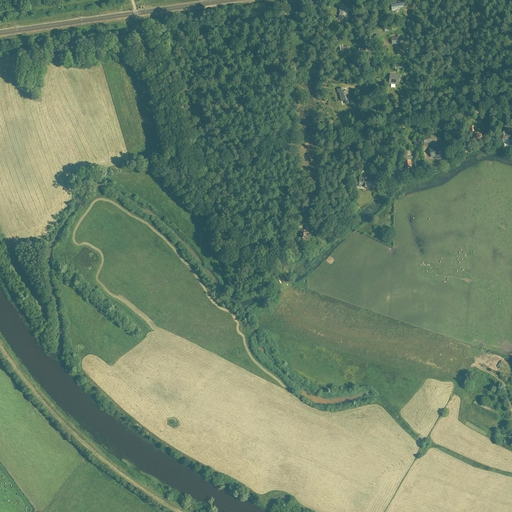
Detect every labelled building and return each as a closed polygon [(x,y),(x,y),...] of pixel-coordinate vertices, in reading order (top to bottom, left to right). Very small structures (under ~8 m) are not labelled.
[(390,2),(391,10),(395,10),(395,9),(403,7),(402,1),(390,2)] [(339,11),(340,11),(338,19),(347,20),(348,16),(347,16),(348,11),(349,11),(349,9),(340,7),(339,11)] [(397,37),(391,38),(392,44),(405,42),(404,36),(400,37),(399,34),(397,35),(397,37)] [(343,48),(343,45),(340,45),(341,54),(350,53),(349,47),(343,48)] [(389,83),(398,85),(399,75),(390,74),(389,83)] [(338,89),(338,92),(339,92),(341,101),(346,100),(346,104),(351,103),(350,99),(349,99),(347,90),(343,91),(343,88),(338,89)] [(511,132),(506,133),(505,133),(505,132),(501,132),(502,140),(502,144),(511,143),(511,132)] [(443,146),(430,149),(432,157),(435,156),(435,158),(436,158),(438,159),(439,159),(440,158),(441,157),(441,156),(441,155),(445,154),(443,146)] [(403,155),(404,168),(410,168),(410,164),(412,164),(412,157),(406,157),(406,155),(403,155)] [(371,179),(360,178),(359,185),(363,185),(363,187),(366,187),(366,186),(371,186),(371,179)] [(195,210),(198,206),(192,201),(189,205),(195,210)] [(309,230),(309,227),(305,227),(306,230),(300,230),(300,237),(305,237),(305,236),(309,236),(309,230)]
